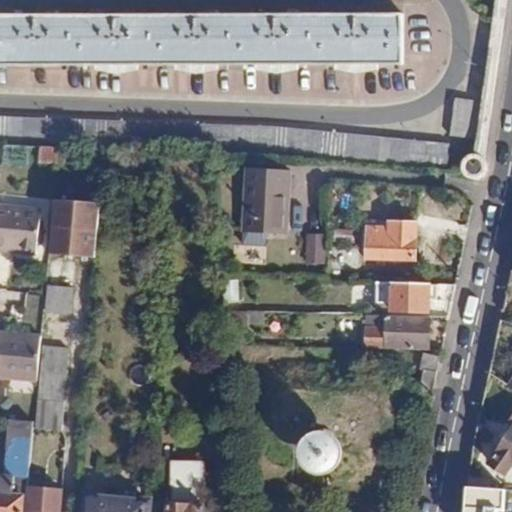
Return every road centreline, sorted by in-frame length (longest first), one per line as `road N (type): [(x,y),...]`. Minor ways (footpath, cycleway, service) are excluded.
road 1 (residential): [(447,0),(461,33),(454,77),(419,108),(388,115),(0,100)]
road 2 (primary): [(439,496),(511,139)]
